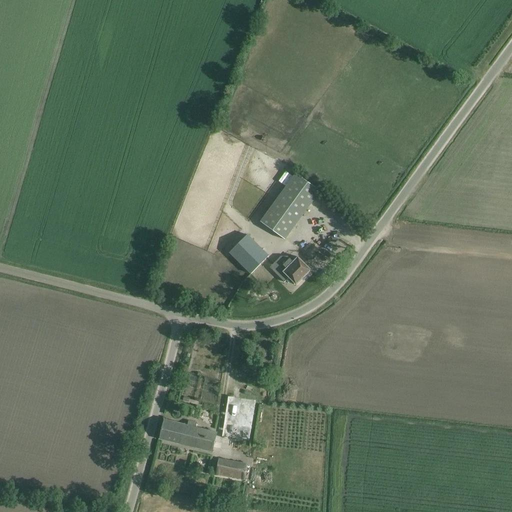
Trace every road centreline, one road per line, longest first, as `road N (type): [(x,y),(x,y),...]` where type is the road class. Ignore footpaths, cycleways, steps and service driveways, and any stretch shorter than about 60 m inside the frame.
road 1 (tertiary): [(178,319),(263,327),(327,294),(511,51)]
road 2 (unclassified): [(128,511),(178,319)]
road 3 (tertiary): [(178,319),(0,274)]
